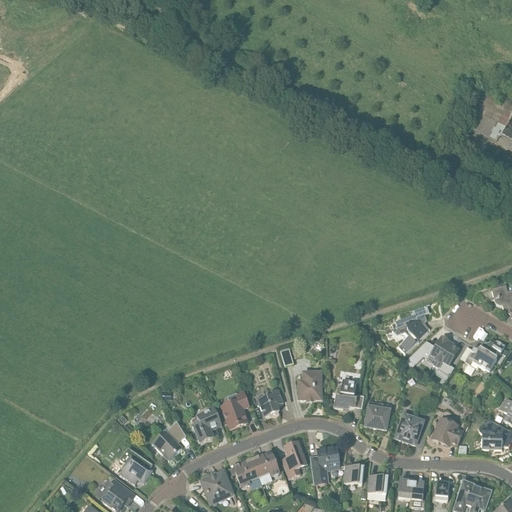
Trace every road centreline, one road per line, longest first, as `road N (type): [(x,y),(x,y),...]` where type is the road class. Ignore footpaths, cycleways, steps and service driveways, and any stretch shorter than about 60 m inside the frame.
road 1 (tertiary): [(511,201),(220,60),(169,21),(123,0)]
road 2 (residential): [(171,485),(213,456),(308,424),(327,426),(384,459),(477,466),(510,478)]
